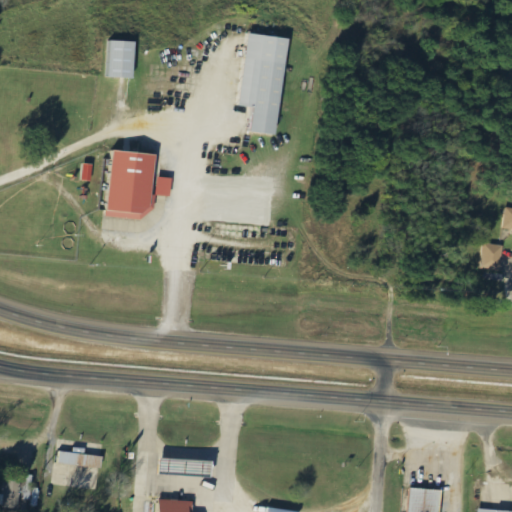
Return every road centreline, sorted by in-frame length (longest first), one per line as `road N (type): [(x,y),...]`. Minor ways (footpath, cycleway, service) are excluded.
road 1 (primary): [(511,373),(134,342),(0,309)]
road 2 (primary): [(0,372),(511,417)]
road 3 (residential): [(374,511),(385,362)]
